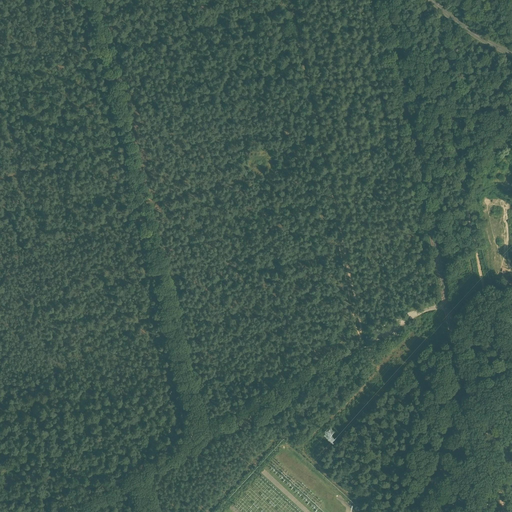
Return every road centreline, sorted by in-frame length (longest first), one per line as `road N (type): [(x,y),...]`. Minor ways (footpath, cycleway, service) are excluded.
road 1 (track): [(118,482),(362,343),(292,0)]
road 2 (secondary): [(431,511),(459,368),(384,0)]
road 3 (track): [(511,111),(470,112),(451,124),(507,387)]
